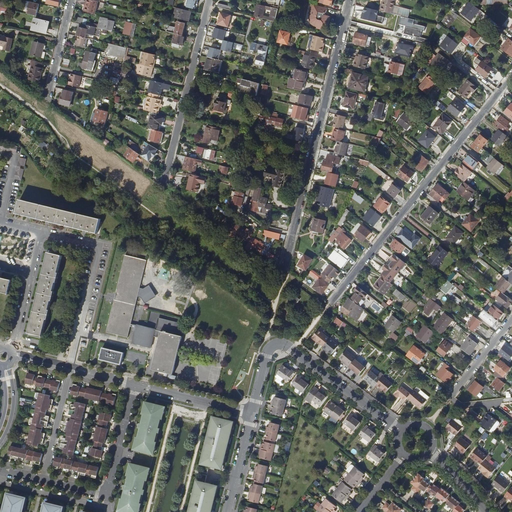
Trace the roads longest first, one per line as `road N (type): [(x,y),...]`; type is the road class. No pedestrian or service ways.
road 1 (residential): [(511,76),(330,303)]
road 2 (residential): [(350,0),(283,277)]
road 3 (residential): [(251,413),(275,343),(400,430)]
road 4 (residential): [(71,368),(99,244),(41,231)]
road 5 (residential): [(165,180),(209,0)]
road 6 (residential): [(251,413),(133,383)]
